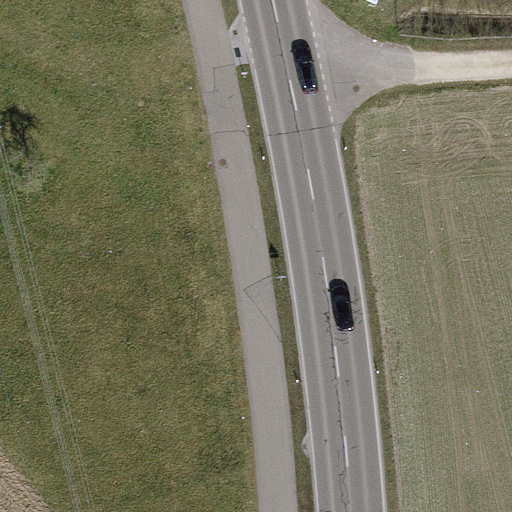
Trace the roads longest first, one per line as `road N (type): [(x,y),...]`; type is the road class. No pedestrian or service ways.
road 1 (secondary): [(271,0),(326,273),(349,511)]
road 2 (track): [(511,62),(415,70),(214,52)]
